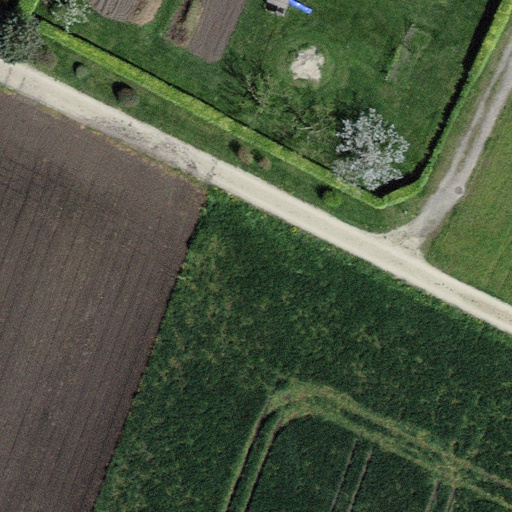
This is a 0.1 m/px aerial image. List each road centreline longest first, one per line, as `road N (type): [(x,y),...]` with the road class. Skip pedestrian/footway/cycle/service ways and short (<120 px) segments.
road 1 (track): [(0,72),(511,331)]
road 2 (track): [(382,269),(457,185),(511,55)]
